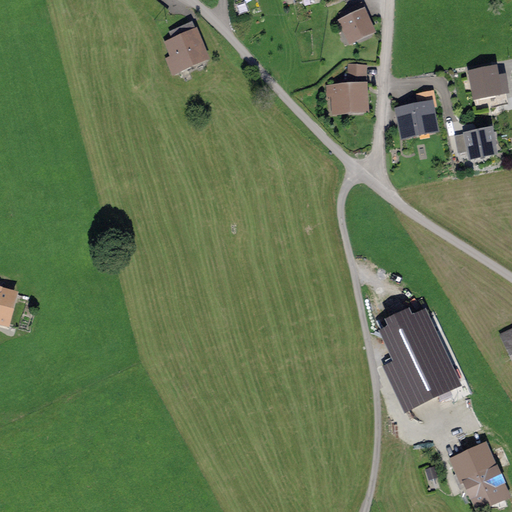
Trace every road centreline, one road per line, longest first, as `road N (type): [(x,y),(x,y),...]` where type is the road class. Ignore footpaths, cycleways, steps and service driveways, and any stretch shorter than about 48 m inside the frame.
road 1 (residential): [(359,172),(340,200),(378,420),(365,511)]
road 2 (residential): [(359,172),(221,27)]
road 3 (residential): [(388,0),(372,182)]
road 4 (residential): [(511,277),(372,182)]
